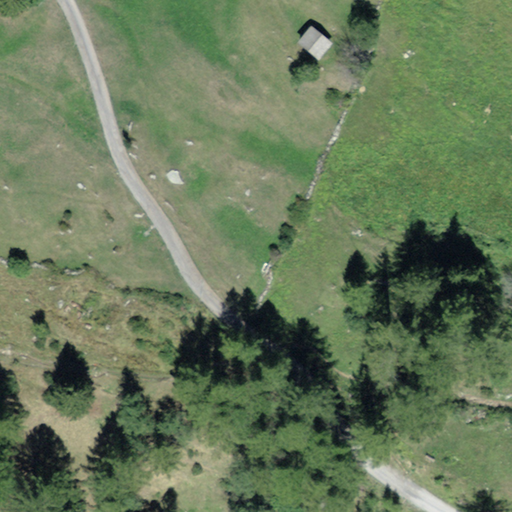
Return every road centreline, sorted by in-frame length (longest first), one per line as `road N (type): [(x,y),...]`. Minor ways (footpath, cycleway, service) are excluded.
road 1 (track): [(240,348),(144,187),(65,0)]
road 2 (track): [(460,511),(394,484),(335,440),(240,348)]
